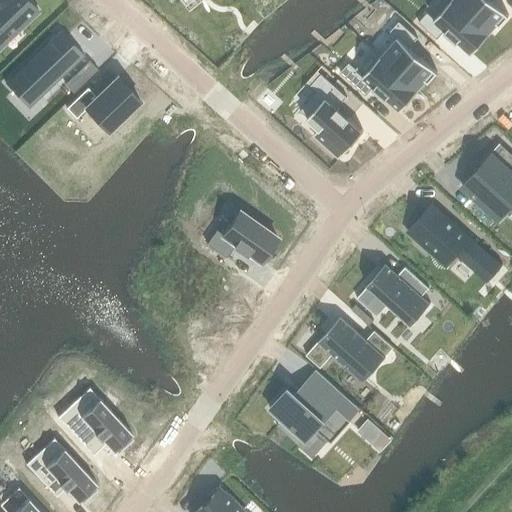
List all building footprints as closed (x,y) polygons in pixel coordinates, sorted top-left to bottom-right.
[(28,0),(0,0),(0,48),(39,11),(28,0)] [(451,0),(450,2),(488,35),(498,24),(500,26),(509,16),(493,2),(494,1),(492,0),(451,0)] [(427,13),(419,23),(437,40),(444,32),(457,43),(458,42),(471,54),(488,35),(450,2),(434,19),(427,13)] [(397,38),(381,56),(418,90),(427,81),(428,83),(437,72),(422,58),(423,58),(411,47),(418,38),(399,22),(390,31),(397,38)] [(60,31),(5,83),(19,99),(31,87),(40,97),(84,56),(73,45),(72,46),(59,33),(61,32),(60,31)] [(349,64),(340,73),(366,96),(373,88),(386,99),(386,98),(400,111),(418,90),(381,56),(374,49),(355,70),(349,64)] [(318,92),(300,112),(319,129),(312,137),(338,160),(363,131),(350,119),(350,118),(349,117),(348,118),(338,110),(340,109),(338,107),(347,97),(321,74),(311,86),(318,92)] [(83,84),(74,75),(64,84),(73,93),(83,84)] [(87,87),(65,108),(75,118),(85,109),(107,131),(139,101),(115,76),(95,96),(87,87)] [(483,165),(463,187),(498,219),(511,203),(511,154),(504,147),(486,167),(483,165)] [(435,205),(409,233),(447,267),(457,256),(488,283),(503,266),(435,205)] [(216,230),(206,244),(226,258),(234,246),(245,254),(246,253),(259,262),(277,238),(239,211),(222,234),(216,230)] [(368,286),(357,298),(376,316),(385,307),(408,328),(431,303),(423,296),(429,289),(405,268),(399,275),(386,263),(366,285),(368,286)] [(356,304),(351,310),(352,311),(369,325),(374,320),(356,304)] [(331,327),(306,355),(320,368),(332,355),(351,372),(360,361),(373,372),(394,348),(374,331),(366,339),(360,334),(351,344),(331,327)] [(89,388),(57,417),(93,455),(105,444),(112,452),(114,450),(117,453),(133,439),(129,436),(131,434),(89,388)] [(283,395),(266,413),(279,425),(303,447),(315,434),(326,444),(329,446),(350,424),(313,390),(303,401),(295,394),(289,401),(289,400),(283,395)] [(367,422),(356,433),(358,435),(360,437),(371,447),(381,435),(370,425),(369,423),(367,422)] [(54,438),(25,464),(55,496),(64,488),(77,502),(79,500),(82,503),(97,489),(94,486),(96,484),(54,438)] [(241,511),(220,489),(195,511),(241,511)] [(6,511),(7,511),(6,511),(40,511),(28,498),(12,511),(6,511)]
